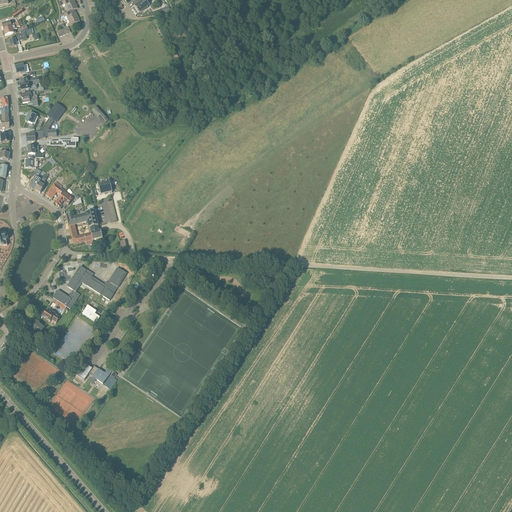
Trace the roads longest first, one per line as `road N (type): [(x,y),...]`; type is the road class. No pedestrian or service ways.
road 1 (unclassified): [(511,277),(62,249)]
road 2 (tertiary): [(104,511),(0,392)]
